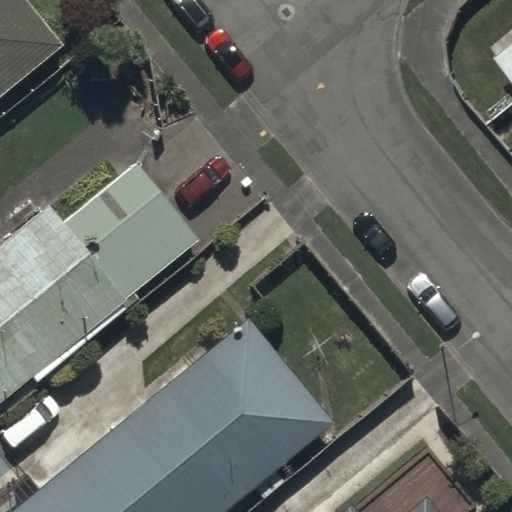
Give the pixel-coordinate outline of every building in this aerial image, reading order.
[(0,0),(0,89),(67,34),(37,0),(0,0)] [(511,71),(511,46),(500,57),(511,71)] [(196,223),(132,147),(60,208),(44,189),(0,225),(0,384),(25,364),(30,369),(135,282),(131,277),(196,223)] [(197,511),(328,403),(243,302),(0,503),(0,511),(197,511)] [(440,511),(418,484),(383,511),(361,511),(347,493),(323,511),(440,511)]
